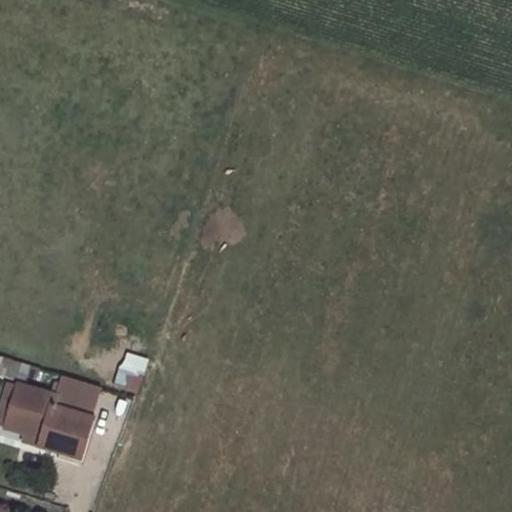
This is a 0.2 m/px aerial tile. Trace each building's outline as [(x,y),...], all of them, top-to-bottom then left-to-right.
[(28,366),(0,357),(0,375),(23,382),(24,377),(28,366)] [(39,369),(28,366),(24,377),(35,381),(39,369)] [(137,393),(143,373),(132,369),(131,373),(120,370),(115,387),(137,393)] [(61,376),(55,397),(70,402),(67,413),(92,420),(101,388),(61,376)] [(9,384),(0,413),(0,426),(6,428),(18,386),(9,384)] [(42,439),(39,448),(80,460),(92,420),(67,413),(70,402),(55,397),(18,386),(6,428),(24,434),(42,439)] [(42,439),(24,434),(22,442),(39,448),(42,439)]
